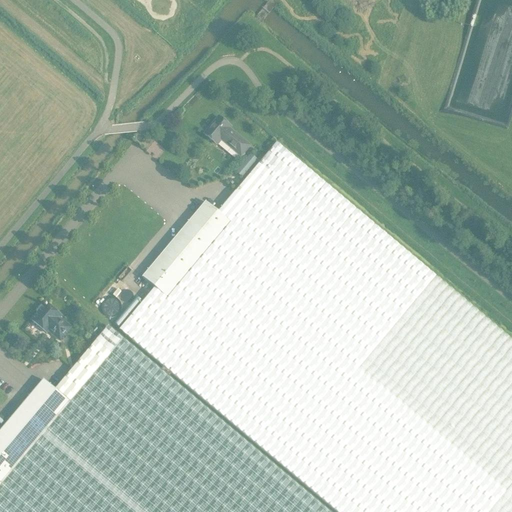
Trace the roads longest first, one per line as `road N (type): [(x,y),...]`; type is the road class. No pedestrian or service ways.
road 1 (unknown): [(511,245),(271,52),(255,50),(238,61)]
road 2 (unclassified): [(0,314),(125,164),(180,212)]
